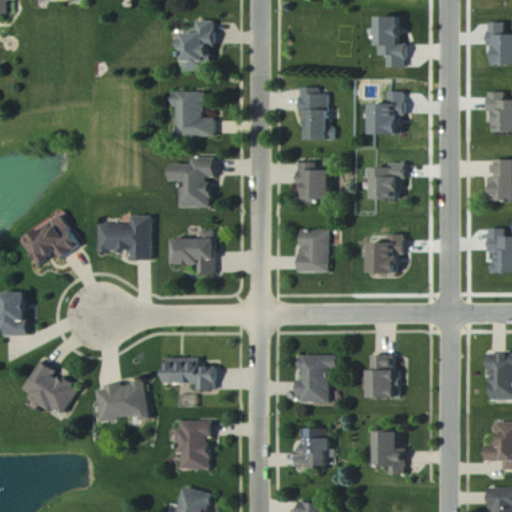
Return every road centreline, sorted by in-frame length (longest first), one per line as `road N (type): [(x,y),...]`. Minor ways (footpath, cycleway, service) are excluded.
road 1 (residential): [(260,511),(261,0)]
road 2 (residential): [(451,511),(451,0)]
road 3 (residential): [(104,318),(511,314)]
